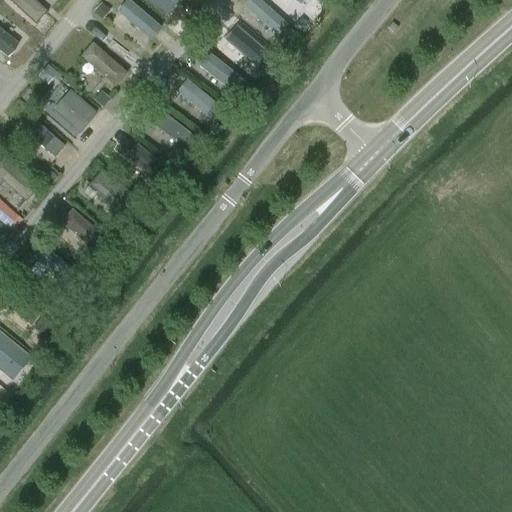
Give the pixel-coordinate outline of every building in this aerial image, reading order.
[(31,0),(7,0),(36,26),(47,14),(31,0)] [(167,0),(178,8),(184,0),(167,0)] [(256,0),(250,0),(242,10),(277,38),(288,25),(256,0)] [(309,0),(285,0),(300,12),(310,0),(309,0)] [(129,2),(119,14),(151,42),(161,30),(129,2)] [(0,12),(0,25),(23,44),(29,36),(0,12)] [(234,26),(225,36),(255,59),(263,49),(234,26)] [(0,31),(0,52),(9,60),(19,46),(0,31)] [(93,46),(83,58),(116,87),(127,75),(93,46)] [(210,55),(200,69),(230,92),(241,78),(210,55)] [(188,82),(178,94),(210,119),(219,108),(188,82)] [(62,88),(52,99),(82,126),(92,115),(62,88)] [(188,154),(199,140),(164,113),(153,127),(188,154)] [(30,117),(20,129),(55,160),(65,148),(30,117)] [(138,147),(128,160),(159,182),(168,169),(138,147)] [(3,158),(0,161),(0,180),(26,204),(39,190),(3,158)] [(91,186),(91,188),(96,192),(99,192),(126,215),(137,202),(102,174),(97,180),(95,181),(91,186)] [(0,197),(0,218),(11,228),(21,215),(0,197)] [(72,211),(61,224),(96,254),(107,241),(72,211)] [(48,250),(39,262),(66,285),(76,274),(48,250)] [(13,292),(3,304),(30,326),(39,315),(13,292)] [(0,335),(0,356),(10,365),(21,352),(0,335)]
